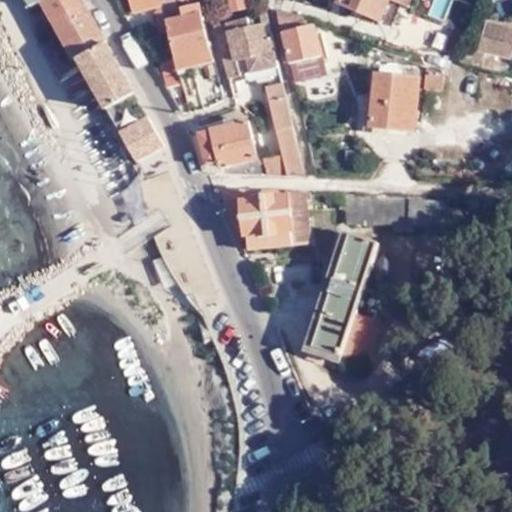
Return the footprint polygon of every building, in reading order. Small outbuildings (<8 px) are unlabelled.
[(79,59),(108,44),(83,0),(49,0),(48,1),(79,59)] [(159,3),(158,0),(129,0),(133,15),(156,9),(158,16),(156,16),(160,31),(169,30),(165,13),(162,3),(159,3)] [(161,0),(162,3),(165,13),(176,10),(173,0),(161,0)] [(249,0),(225,0),(229,13),(252,9),(249,0)] [(344,0),(343,6),(362,14),(367,0),(344,0)] [(384,23),(392,0),(367,0),(362,14),(384,23)] [(192,72),(215,65),(199,5),(176,10),(165,13),(169,30),(173,44),(177,61),(181,75),(192,72)] [(296,16),(276,11),(280,28),(283,28),(291,65),(326,58),(319,27),(308,29),(307,19),(296,16)] [(250,76),(279,69),(266,14),(259,15),(262,27),(254,28),(251,20),(232,24),(243,78),(250,76)] [(511,29),(487,23),(480,52),(511,60),(511,29)] [(243,78),(232,24),(219,27),(232,80),(243,78)] [(137,95),(108,44),(79,59),(107,111),(137,95)] [(181,75),(177,61),(160,65),(169,92),(184,87),(181,75)] [(447,76),(434,74),(431,91),(444,93),(447,76)] [(394,131),(417,134),(424,83),(381,76),(377,103),(377,104),(374,123),(394,127),(394,131)] [(217,84),(204,88),(208,101),(219,98),(219,96),(217,84)] [(267,86),(271,102),(286,99),(283,84),(267,86)] [(137,95),(107,111),(121,135),(151,119),(137,95)] [(302,169),(286,99),(271,102),(282,156),(265,160),(269,177),(287,177),(304,178),(302,169)] [(416,138),(417,134),(394,131),(394,127),(374,123),(377,104),(371,103),(366,131),(416,138)] [(151,119),(121,135),(138,163),(166,148),(151,119)] [(221,165),(224,177),(232,177),(245,177),(262,177),(250,122),(203,132),(211,167),(221,165)] [(171,173),(150,181),(158,214),(183,203),(171,173)] [(248,228),(251,251),(306,245),(305,236),(314,235),(313,209),(314,209),(321,210),(319,195),(313,194),(301,194),(220,190),(237,232),(248,228)] [(366,197),(352,197),(351,215),(365,215),(366,197)] [(416,199),(366,197),(365,215),(365,220),(397,221),(396,230),(414,231),(415,222),(452,223),(453,204),(416,202),(416,199)] [(178,225),(164,233),(189,299),(197,296),(202,310),(222,302),(190,221),(178,225)] [(379,241),(351,234),(315,348),(342,356),(356,313),(356,312),(379,241)] [(382,320),(356,312),(356,313),(342,356),(368,364),(382,320)]
